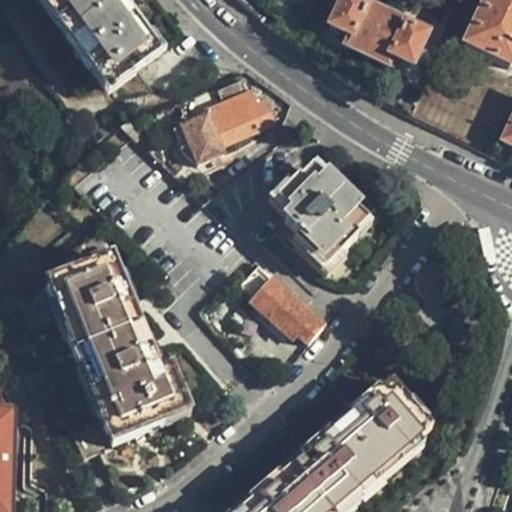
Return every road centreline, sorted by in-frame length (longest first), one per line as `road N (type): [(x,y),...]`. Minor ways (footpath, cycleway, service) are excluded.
road 1 (residential): [(459,182),(319,375),(149,511)]
road 2 (tertiary): [(459,182),(304,91),(196,0)]
